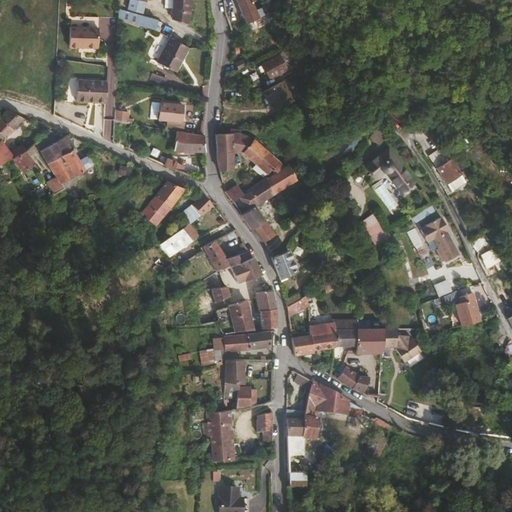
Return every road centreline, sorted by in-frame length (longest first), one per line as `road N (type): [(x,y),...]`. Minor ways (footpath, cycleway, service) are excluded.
road 1 (track): [(379,118),(448,205),(511,340)]
road 2 (residential): [(280,359),(399,423),(511,447)]
road 3 (residential): [(0,105),(213,196)]
road 4 (residential): [(213,196),(214,0)]
road 5 (residential): [(280,359),(275,286),(213,196)]
road 6 (residential): [(280,511),(280,359)]
